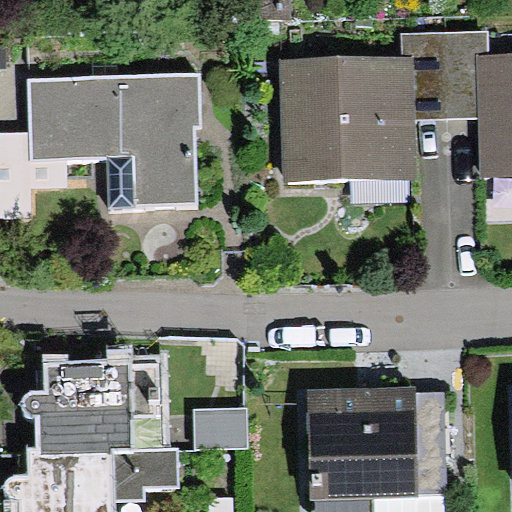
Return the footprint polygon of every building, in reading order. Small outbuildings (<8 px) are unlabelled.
[(481,44),(395,46),(396,73),(397,130),(483,128),(482,72),(481,44)] [(483,128),(485,190),(511,188),(511,71),(482,72),(483,128)] [(279,76),(282,193),(399,189),(397,130),(396,73),(279,76)] [(25,140),(25,166),(57,166),(117,164),(118,212),(194,211),(191,90),(24,93),(25,140)] [(0,140),(0,228),(23,228),(23,198),(57,197),(57,166),(25,166),(25,140),(0,140)] [(128,471),(125,383),(26,386),(29,474),(128,471)] [(425,487),(453,486),(451,383),(422,384),(425,487)] [(301,409),(304,511),(313,511),(425,507),(421,404),(301,409)] [(29,474),(29,511),(128,511),(128,471),(29,474)]
